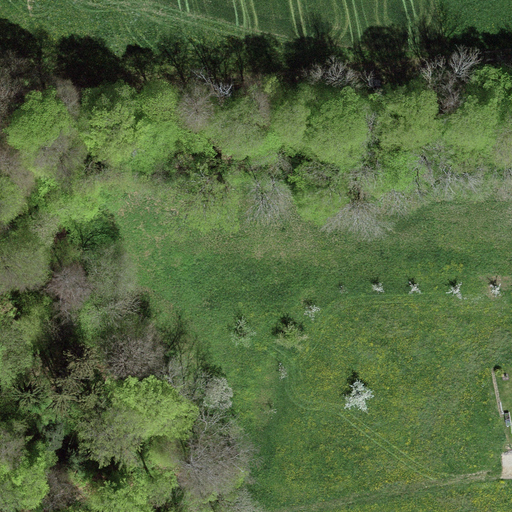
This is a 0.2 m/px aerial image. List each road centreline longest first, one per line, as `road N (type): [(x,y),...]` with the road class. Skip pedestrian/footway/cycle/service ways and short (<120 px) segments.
road 1 (track): [(511,56),(0,85)]
road 2 (track): [(297,511),(511,478)]
